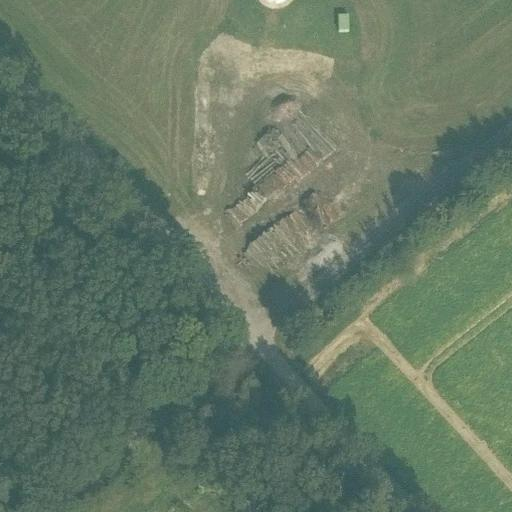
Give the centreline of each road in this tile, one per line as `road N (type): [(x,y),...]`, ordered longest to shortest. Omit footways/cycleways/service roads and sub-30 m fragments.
road 1 (track): [(269,335),(0,39)]
road 2 (track): [(511,141),(269,335)]
road 3 (track): [(269,335),(49,511)]
road 4 (track): [(269,335),(290,381),(409,511)]
